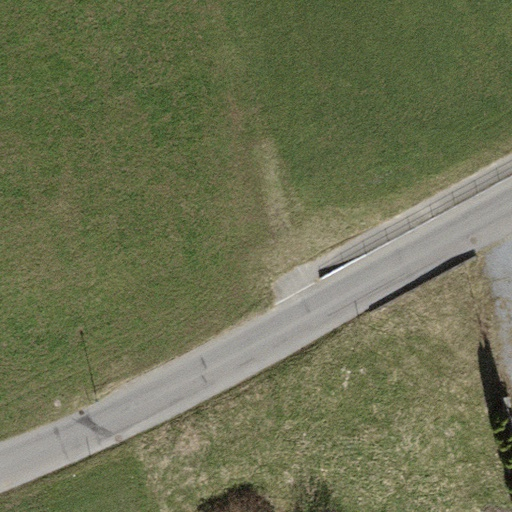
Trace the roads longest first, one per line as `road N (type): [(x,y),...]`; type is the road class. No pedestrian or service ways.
road 1 (unclassified): [(511,200),(43,452),(0,467)]
road 2 (track): [(305,312),(260,149)]
